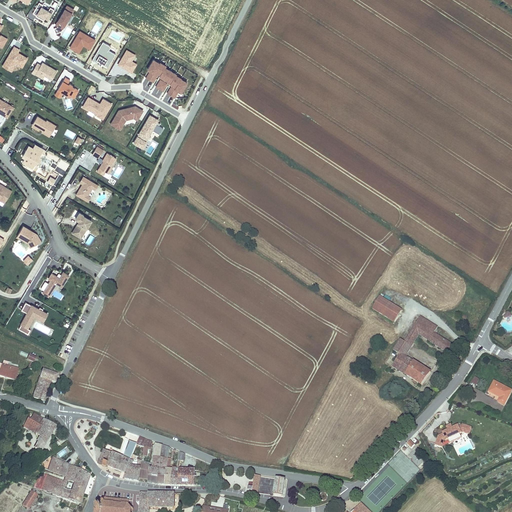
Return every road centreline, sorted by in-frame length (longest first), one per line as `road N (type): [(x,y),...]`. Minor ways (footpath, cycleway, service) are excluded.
road 1 (residential): [(0,7),(23,21),(31,41),(107,87),(132,87),(188,121)]
road 2 (residential): [(291,475),(221,463),(75,413)]
road 3 (tertiary): [(351,491),(484,342)]
road 4 (unclassified): [(110,278),(188,121)]
road 5 (residential): [(110,278),(64,251),(0,156)]
road 6 (tertiary): [(136,487),(226,491),(287,506)]
road 7 (unclassified): [(53,410),(110,278)]
road 8 (unclassified): [(188,121),(249,0)]
